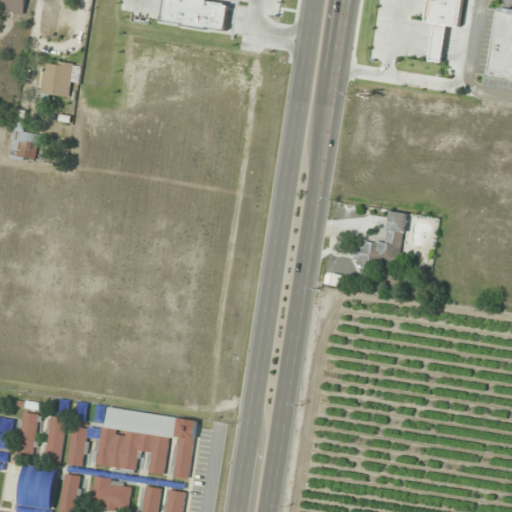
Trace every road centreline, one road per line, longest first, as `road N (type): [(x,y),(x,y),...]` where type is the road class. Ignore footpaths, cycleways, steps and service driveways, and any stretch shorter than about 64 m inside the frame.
road 1 (secondary): [(269,511),(348,0)]
road 2 (secondary): [(316,0),(238,511)]
